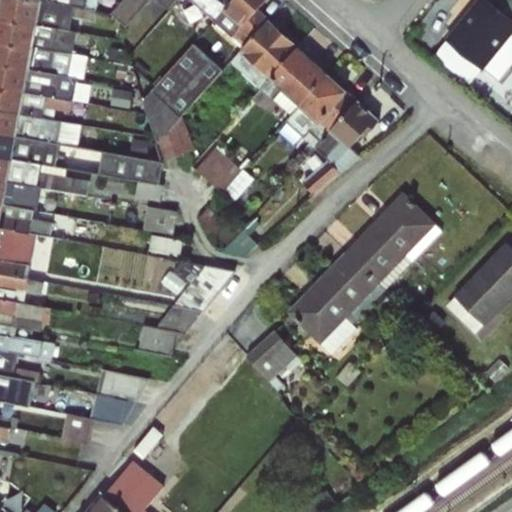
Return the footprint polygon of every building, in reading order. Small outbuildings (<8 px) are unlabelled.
[(39,0),(1,0),(0,6),(0,18),(72,32),(73,20),(95,22),(95,11),(39,0)] [(39,0),(95,11),(97,0),(39,0)] [(126,0),(116,12),(129,23),(148,0),(126,0)] [(263,8),(269,0),(164,0),(175,9),(182,0),(210,0),(254,36),(272,15),(263,8)] [(511,61),(511,19),(487,0),(479,0),(446,41),(496,81),(511,61)] [(276,16),(246,48),(326,123),(356,92),(276,16)] [(0,18),(0,40),(71,52),(75,53),(78,41),(71,37),(72,32),(0,18)] [(0,40),(0,63),(69,74),(71,52),(0,40)] [(0,133),(0,157),(66,169),(137,183),(137,198),(161,202),(165,188),(172,187),(169,176),(183,171),(179,157),(197,148),(185,117),(222,70),(195,46),(143,100),(160,160),(57,142),(0,133)] [(0,63),(0,87),(73,103),(79,78),(69,74),(0,63)] [(0,87),(0,111),(54,119),(55,111),(71,113),(73,103),(0,87)] [(355,141),(386,126),(374,101),(332,121),(338,135),(325,142),(338,169),(312,182),(314,186),(365,161),(355,141)] [(0,111),(0,133),(57,142),(61,122),(54,119),(0,111)] [(200,166),(238,200),(258,177),(220,144),(200,166)] [(0,157),(0,181),(38,189),(86,197),(90,182),(66,176),(66,169),(0,157)] [(0,181),(0,203),(34,211),(46,213),(49,200),(38,195),(38,189),(0,181)] [(352,314),(441,223),(407,191),(292,309),(337,353),(364,325),(352,314)] [(0,203),(0,228),(22,232),(71,241),(75,225),(61,219),(34,215),(34,211),(0,203)] [(152,205),(150,225),(171,227),(173,207),(152,205)] [(0,228),(0,252),(5,254),(9,239),(20,241),(22,232),(0,228)] [(451,303),(483,332),(511,300),(511,238),(451,303)] [(35,261),(5,254),(0,252),(0,273),(26,279),(35,261)] [(163,329),(153,323),(144,338),(176,358),(232,272),(209,257),(163,329)] [(0,273),(0,297),(24,302),(26,294),(42,296),(44,279),(26,279),(0,273)] [(0,297),(0,325),(17,329),(40,333),(44,324),(48,325),(50,307),(24,302),(0,297)] [(0,325),(0,349),(18,354),(51,361),(56,343),(15,337),(17,329),(0,325)] [(284,327),(251,350),(271,379),(304,357),(284,327)] [(0,349),(0,375),(34,382),(39,382),(40,372),(15,366),(18,354),(0,349)] [(110,366),(97,413),(133,424),(147,376),(110,366)] [(0,375),(0,402),(5,404),(29,407),(34,382),(0,375)] [(0,402),(0,425),(17,428),(19,419),(4,415),(5,404),(0,402)] [(74,412),(68,435),(91,441),(97,417),(74,412)] [(0,425),(0,451),(18,456),(25,431),(17,428),(0,425)] [(87,511),(147,511),(145,510),(164,487),(133,461),(104,496),(102,496),(87,511)]
